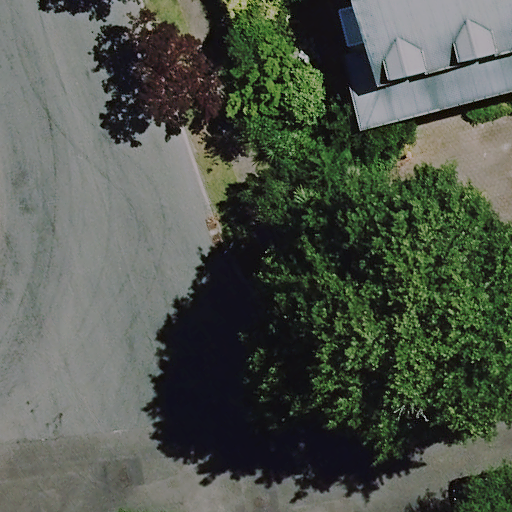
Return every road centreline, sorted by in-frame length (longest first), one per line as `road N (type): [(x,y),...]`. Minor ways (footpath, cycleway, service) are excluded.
road 1 (residential): [(183,511),(169,418),(37,0)]
road 2 (residential): [(282,511),(511,473)]
